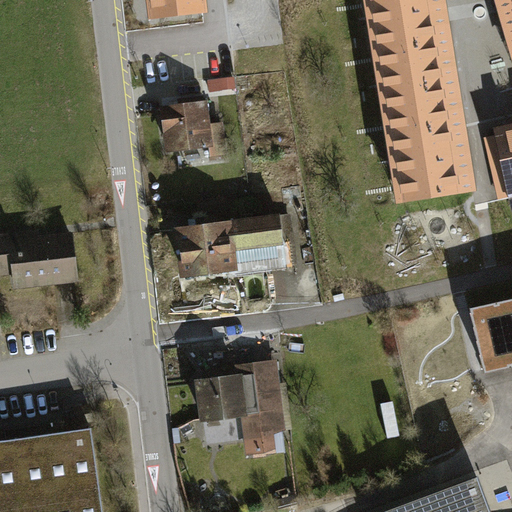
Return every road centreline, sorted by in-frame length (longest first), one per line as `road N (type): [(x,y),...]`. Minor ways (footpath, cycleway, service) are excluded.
road 1 (residential): [(108,0),(149,362)]
road 2 (residential): [(149,362),(0,382)]
road 3 (residential): [(149,362),(167,511)]
